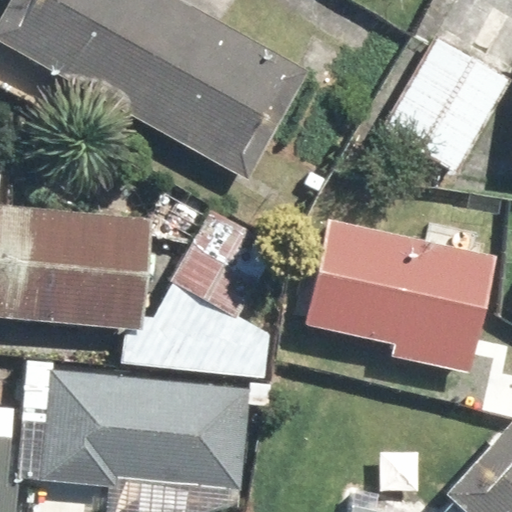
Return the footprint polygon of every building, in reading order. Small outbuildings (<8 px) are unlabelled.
[(298,69),(173,0),(0,0),(0,51),(235,182),(298,69)] [(500,81),(422,40),(371,135),(448,176),(500,81)] [(511,76),(499,174),(511,176),(511,76)] [(134,218),(0,208),(0,324),(126,334),(134,218)] [(330,210),(306,314),(387,332),(384,347),(464,365),(491,246),(330,210)] [(41,359),(32,468),(106,474),(107,463),(236,473),(244,376),(41,359)] [(435,511),(511,511),(511,439),(499,427),(426,504),(435,511)]
